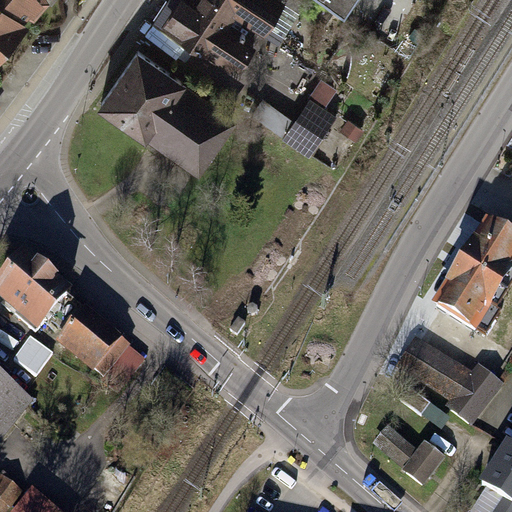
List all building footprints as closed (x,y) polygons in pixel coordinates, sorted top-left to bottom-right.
[(0,0),(0,69),(5,64),(10,70),(46,30),(39,24),(58,0),(0,0)] [(202,0),(201,3),(196,0),(182,0),(167,27),(246,73),(264,42),(240,28),(246,18),(274,35),(294,0),(202,0)] [(249,119),(151,51),(112,106),(210,174),(249,119)] [(340,114),(312,97),(287,139),(315,156),(340,114)] [(511,307),(511,225),(510,225),(457,312),(495,335),(511,307)] [(92,298),(39,256),(6,299),(59,340),(92,298)] [(261,312),(259,307),(255,306),(251,307),(249,311),(250,315),(254,317),(259,316),(261,312)] [(139,343),(96,311),(66,349),(110,382),(139,343)] [(240,319),(233,330),(239,334),(246,323),(240,319)] [(34,339),(18,362),(40,377),(56,355),(34,339)] [(478,376),(439,351),(418,383),(455,407),(453,411),(479,428),(509,382),(485,366),(478,376)] [(0,444),(38,399),(0,367),(0,444)] [(421,454),(389,431),(375,451),(425,487),(444,460),(426,447),(421,454)] [(511,495),(511,457),(495,484),(511,495)] [(0,511),(12,511),(26,493),(0,474),(0,511)] [(59,511),(34,490),(14,511),(59,511)] [(511,511),(511,503),(507,501),(499,511),(511,511)]
